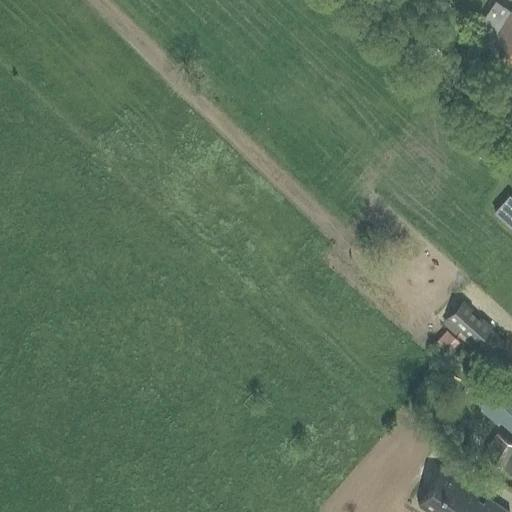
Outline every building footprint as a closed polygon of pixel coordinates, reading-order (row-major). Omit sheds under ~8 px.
[(498,1),(479,28),(492,37),(508,48),(501,59),(511,66),(511,10),(498,1)] [(511,380),(511,342),(506,338),(504,339),(491,328),(493,326),(483,317),(480,320),(470,310),(473,308),(463,299),(445,318),(459,331),(456,334),(471,348),(475,345),(511,380)] [(447,329),(431,346),(444,359),(460,343),(447,329)] [(511,394),(494,380),(480,396),(511,422),(511,394)] [(511,443),(497,434),(483,456),(500,467),(507,457),(511,460),(511,443)] [(443,469),(419,504),(430,511),(505,511),(487,499),(485,502),(479,498),(481,495),(443,469)]
